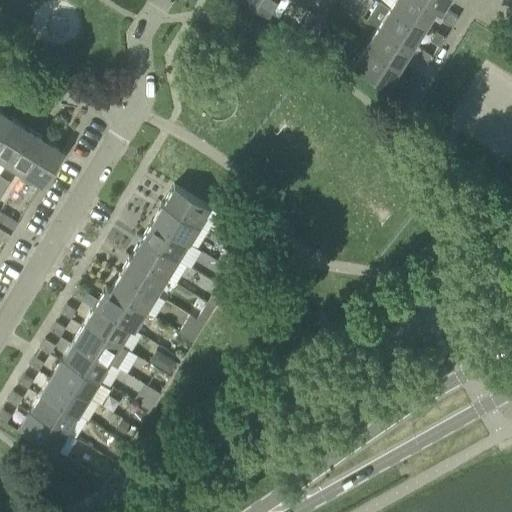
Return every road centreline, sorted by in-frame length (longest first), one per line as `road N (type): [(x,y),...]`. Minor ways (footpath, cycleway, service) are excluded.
road 1 (primary): [(511,351),(388,421),(266,511)]
road 2 (primary): [(291,511),(511,391)]
road 3 (residential): [(130,115),(0,324)]
road 4 (residential): [(403,115),(475,11),(503,0)]
road 5 (residential): [(130,115),(50,95),(0,70)]
road 6 (residential): [(130,115),(142,89),(147,22),(160,0)]
